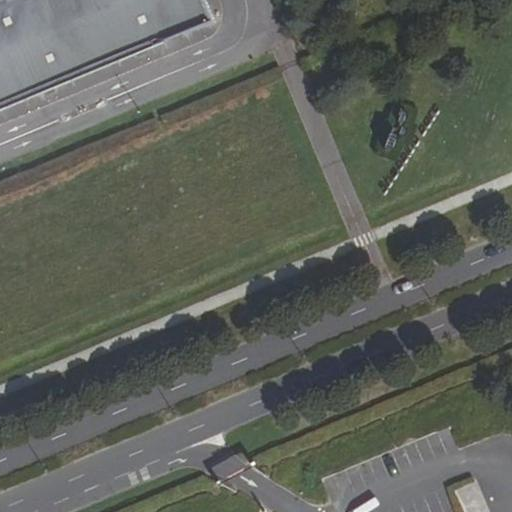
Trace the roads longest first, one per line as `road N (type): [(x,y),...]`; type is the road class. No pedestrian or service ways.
road 1 (tertiary): [(511,248),(0,460)]
road 2 (tertiary): [(9,511),(511,297)]
